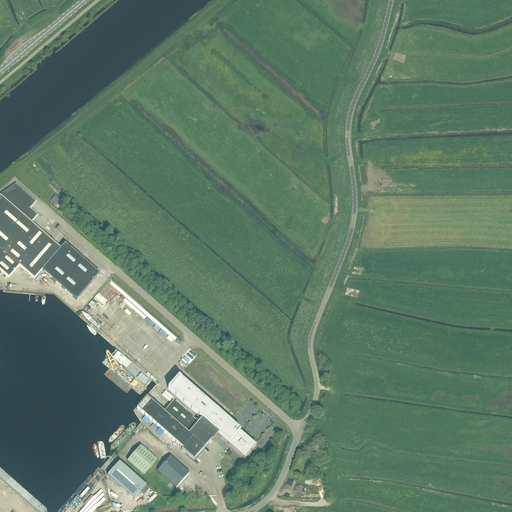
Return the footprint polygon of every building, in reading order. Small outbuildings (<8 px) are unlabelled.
[(0,271),(8,279),(19,267),(34,280),(42,271),(76,301),(99,274),(65,244),(61,249),(30,223),(36,216),(29,210),(35,203),(16,186),(0,196),(0,271)] [(54,207),(58,210),(63,204),(58,201),(54,207)] [(129,296),(127,298),(136,306),(138,304),(129,296)] [(108,309),(104,304),(100,308),(96,304),(91,309),(100,318),(108,309)] [(113,320),(117,316),(109,309),(105,313),(113,320)] [(92,316),(87,321),(92,327),(98,322),(92,316)] [(109,336),(106,339),(115,346),(120,339),(106,328),(103,332),(101,329),(99,332),(104,336),(106,334),(109,336)] [(247,399),(186,346),(167,368),(228,421),(247,399)] [(202,420),(198,424),(173,402),(163,413),(146,398),(145,399),(138,408),(136,409),(192,458),(214,433),(244,460),(255,447),(228,423),(229,422),(177,377),(167,389),(202,420)] [(143,476),(157,460),(140,446),(127,461),(143,476)] [(170,457),(157,472),(176,489),(189,474),(170,457)] [(119,463),(107,476),(134,500),(140,494),(143,496),(149,490),(146,487),(119,463)] [(295,486),(293,491),(300,493),(303,494),(304,493),(305,493),(305,490),(303,490),(304,487),(301,486),(300,488),(295,486)]
